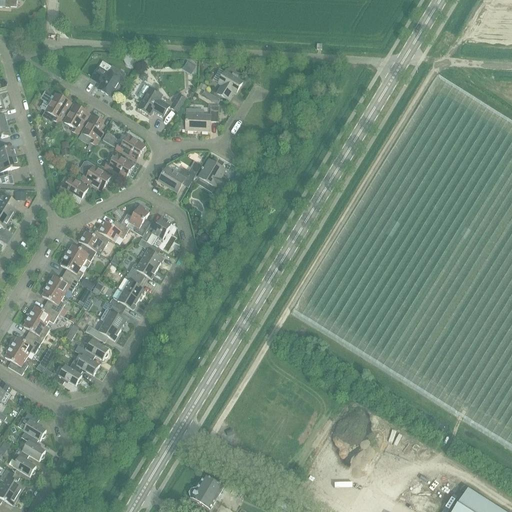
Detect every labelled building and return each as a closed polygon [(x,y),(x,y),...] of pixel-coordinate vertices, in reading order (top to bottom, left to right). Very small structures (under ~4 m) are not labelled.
[(0,0),(0,8),(10,9),(11,8),(17,8),(17,0),(0,0)] [(191,63),(187,71),(197,76),(201,67),(191,63)] [(99,69),(92,80),(101,86),(98,91),(111,99),(122,81),(123,81),(126,75),(113,67),(109,73),(108,75),(99,69)] [(234,94),(236,95),(243,83),(237,80),(238,78),(233,75),(232,77),(226,73),(218,85),(221,87),(217,95),(229,102),(234,94)] [(144,86),(138,97),(143,101),(138,110),(150,117),(153,112),(163,118),(170,107),(172,109),(174,104),(162,97),(150,90),(149,86),(147,85),(144,86)] [(71,105),(66,102),(56,95),(54,99),(45,94),(41,100),(44,102),(43,104),(44,104),(42,108),(41,107),(40,109),(55,118),(53,122),(59,125),(71,105)] [(179,114),(187,100),(179,96),(174,104),(172,109),(171,109),(179,114)] [(77,136),(84,126),(90,116),(74,106),(64,123),(74,130),(72,133),(77,136)] [(210,117),(204,117),(204,111),(187,110),(187,119),(182,119),(181,131),(186,131),(186,132),(210,133),(210,123),(218,124),(219,108),(210,107),(210,117)] [(96,147),(97,145),(104,134),(98,131),(103,124),(92,117),(82,135),(92,141),(90,144),(96,147)] [(7,127),(0,128),(0,139),(10,137),(7,127)] [(122,147),(119,145),(116,150),(116,151),(136,163),(146,147),(129,137),(122,147)] [(90,145),(87,150),(92,153),(95,148),(90,145)] [(0,162),(16,158),(13,148),(1,151),(0,146),(0,162)] [(104,170),(106,171),(117,178),(120,173),(128,177),(134,167),(117,156),(111,166),(107,164),(104,170)] [(18,169),(16,158),(0,162),(0,179),(9,177),(7,172),(18,169)] [(226,172),(222,170),(209,162),(203,170),(202,171),(203,172),(195,184),(212,194),(212,195),(219,199),(230,181),(223,177),(226,172)] [(80,174),(84,176),(81,181),(92,187),(95,182),(105,188),(111,178),(87,163),(84,164),(80,171),(80,174)] [(188,190),(196,177),(183,169),(179,176),(167,169),(158,183),(177,195),(182,186),(188,190)] [(231,185),(240,191),(245,182),(242,180),(238,178),(236,177),(231,185)] [(82,200),(89,189),(72,179),(65,189),(62,187),(59,192),(70,199),(73,194),(82,200)] [(16,193),(15,201),(25,202),(26,194),(16,193)] [(15,211),(12,209),(15,204),(0,195),(0,215),(10,221),(15,211)] [(133,232),(143,238),(151,224),(149,227),(144,224),(149,215),(145,212),(146,210),(140,207),(129,224),(135,228),(133,232)] [(10,221),(0,215),(0,227),(4,230),(10,221)] [(147,244),(148,244),(152,247),(157,238),(163,241),(172,226),(161,220),(156,228),(151,225),(151,224),(143,238),(141,240),(147,244)] [(123,241),(124,239),(130,231),(115,222),(115,223),(118,224),(115,229),(106,224),(103,228),(101,227),(98,233),(96,232),(99,234),(110,241),(116,245),(120,238),(123,241)] [(79,243),(85,247),(97,254),(101,248),(105,251),(110,241),(99,234),(96,239),(86,234),(84,238),(82,237),(79,243)] [(142,262),(158,271),(164,261),(155,256),(158,250),(152,247),(148,244),(144,250),(148,252),(142,262)] [(65,256),(83,267),(87,261),(91,263),(96,254),(97,255),(97,254),(85,247),(82,252),(73,247),(70,251),(68,250),(65,256)] [(66,278),(78,285),(84,275),(80,273),(83,267),(65,256),(62,261),(63,262),(60,267),(70,272),(66,278)] [(152,281),(158,271),(142,262),(139,267),(137,266),(134,266),(129,275),(140,281),(143,276),(152,281)] [(137,287),(140,281),(129,275),(126,280),(124,279),(118,289),(120,290),(139,302),(145,292),(137,287)] [(72,294),(78,285),(66,278),(63,283),(54,277),(51,282),(50,281),(46,287),(65,298),(68,292),(72,294)] [(61,304),(65,298),(46,287),(43,292),(45,293),(42,298),(51,303),(48,309),(59,315),(59,316),(64,319),(68,312),(63,309),(65,306),(61,304)] [(87,290),(84,295),(89,298),(92,293),(87,290)] [(133,312),(139,302),(120,290),(117,291),(113,298),(114,300),(110,306),(121,312),(124,307),(133,312)] [(105,323),(120,333),(127,323),(118,318),(121,312),(110,306),(106,303),(103,309),(107,311),(101,321),(105,323)] [(28,317),(46,329),(50,323),(54,325),(59,316),(59,315),(48,309),(45,314),(36,308),(33,313),(31,312),(28,317)] [(33,334),(29,339),(45,348),(46,346),(43,344),(50,331),(46,329),(28,317),(25,323),(26,324),(23,328),(33,334)] [(86,333),(94,338),(103,343),(106,338),(114,343),(120,333),(105,323),(99,333),(89,328),(86,333)] [(9,348),(28,359),(31,353),(35,356),(39,349),(43,351),(45,348),(29,339),(26,344),(17,339),(14,344),(13,343),(9,348)] [(109,352),(101,346),(92,341),(89,347),(85,344),(82,350),(78,347),(75,353),(83,357),(90,361),(93,356),(103,362),(109,352)] [(8,368),(8,369),(22,377),(28,367),(24,365),(28,359),(9,348),(6,354),(8,355),(5,359),(14,365),(11,370),(8,368)] [(100,367),(90,361),(83,357),(79,363),(78,362),(76,363),(74,362),(69,370),(80,376),(83,372),(94,378),(100,367)] [(43,361),(40,366),(46,370),(49,365),(43,361)] [(82,377),(80,376),(69,370),(65,367),(59,377),(55,375),(51,380),(63,387),(66,382),(76,388),(82,377)] [(6,393),(9,395),(12,390),(0,382),(0,401),(0,402),(6,393)] [(39,421),(28,414),(25,420),(29,423),(23,433),(25,434),(38,442),(40,443),(46,432),(36,426),(39,421)] [(35,447),(38,442),(25,434),(22,439),(28,443),(23,453),(22,453),(29,457),(39,463),(46,453),(35,447)] [(22,453),(23,453),(18,450),(12,461),(16,463),(13,469),(30,479),(36,468),(26,462),(29,457),(22,453)] [(1,488),(18,498),(24,489),(14,483),(17,478),(6,471),(0,481),(4,483),(1,488)] [(192,499),(191,500),(209,511),(210,511),(224,489),(205,477),(199,487),(197,490),(195,490),(191,491),(189,494),(190,499),(192,499)] [(13,508),(18,498),(1,488),(0,489),(0,506),(3,502),(13,508)] [(499,511),(467,492),(454,511),(499,511)]
